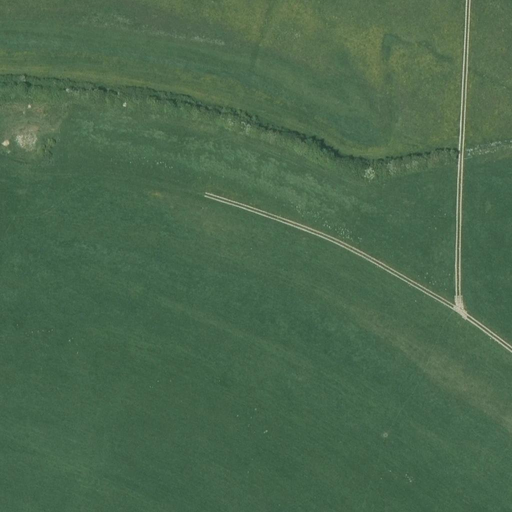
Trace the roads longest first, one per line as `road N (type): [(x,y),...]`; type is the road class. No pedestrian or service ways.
road 1 (track): [(511,350),(350,248),(206,195)]
road 2 (track): [(457,310),(467,0)]
